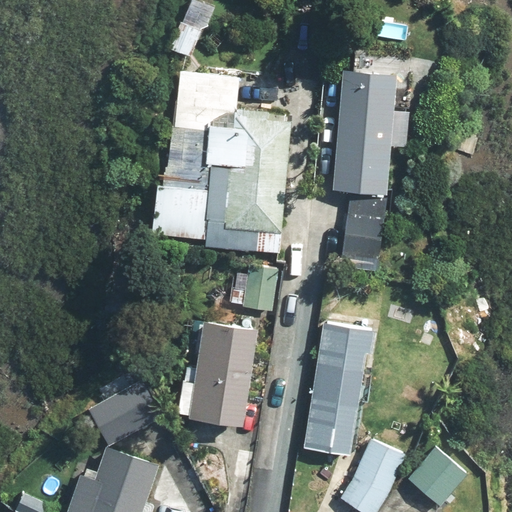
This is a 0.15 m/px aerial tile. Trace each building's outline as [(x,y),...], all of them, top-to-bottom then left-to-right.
[(189,0),(169,47),(191,56),(201,29),(208,25),(215,6),(200,0),(189,0)] [(341,267),(378,270),(389,145),(405,146),(409,110),(392,109),(395,73),(343,69),(332,189),(348,191),(341,267)] [(151,241),(279,252),(291,119),(284,119),(285,113),(236,109),(240,75),(179,70),(168,160),(158,159),(151,241)] [(243,305),(271,310),(278,269),(249,264),(245,288),(233,286),(231,302),(243,304),(243,305)] [(254,327),(200,320),(195,365),(185,364),(183,378),(181,377),(177,412),(186,413),(186,416),(241,423),(254,327)] [(322,321),(302,447),(349,454),(365,352),(370,352),(374,329),(322,321)] [(143,377),(86,408),(106,445),(163,414),(143,377)] [(371,438),(355,474),(340,498),(363,511),(375,511),(390,489),(405,453),(371,438)] [(141,511),(158,463),(105,445),(96,470),(86,466),(83,473),(79,472),(64,511),(141,511)] [(436,445),(407,477),(444,510),(456,496),(451,492),(467,473),(436,445)] [(44,511),(50,503),(24,489),(14,509),(20,511),(44,511)]
